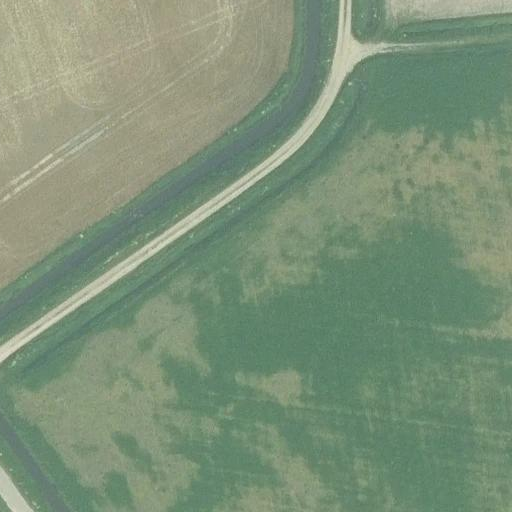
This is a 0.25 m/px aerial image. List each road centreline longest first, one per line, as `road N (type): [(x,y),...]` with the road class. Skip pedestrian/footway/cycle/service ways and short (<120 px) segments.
road 1 (track): [(0,356),(296,143),(329,93),(341,51)]
road 2 (track): [(341,51),(511,38)]
